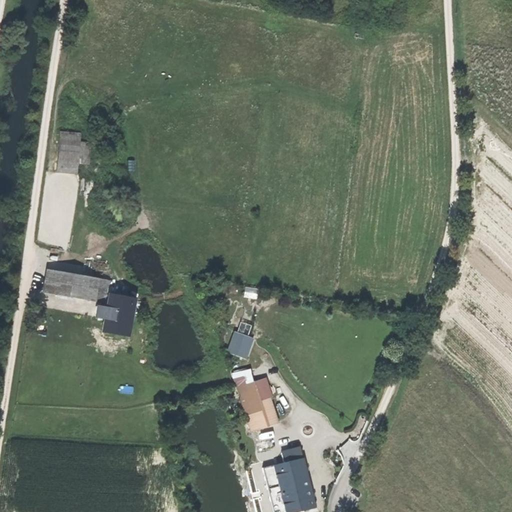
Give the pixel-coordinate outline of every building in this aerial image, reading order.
[(81,134),(60,132),(56,172),(77,174),(77,166),(88,167),(90,143),(80,142),(81,134)] [(107,282),(46,271),(42,294),(103,305),(107,282)] [(134,301),(107,296),(101,331),(128,335),(134,301)] [(252,336),(236,330),(229,351),(245,357),(252,336)] [(249,370),(232,375),(249,435),(280,426),(267,379),(253,383),(249,370)] [(282,511),(298,511),(314,509),(300,448),(279,453),(281,463),(272,465),(282,511)] [(326,450),(315,458),(328,477),(339,469),(326,450)]
